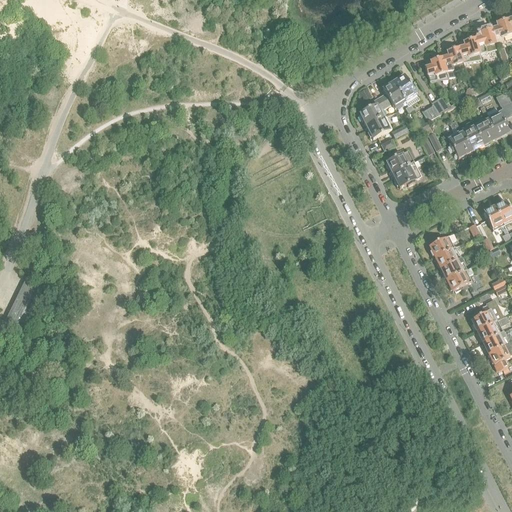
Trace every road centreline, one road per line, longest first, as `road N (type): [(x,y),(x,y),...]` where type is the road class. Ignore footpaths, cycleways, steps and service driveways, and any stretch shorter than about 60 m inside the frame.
road 1 (residential): [(370,241),(505,511)]
road 2 (unknown): [(0,264),(91,40),(89,0)]
road 3 (residential): [(511,463),(393,229)]
road 4 (residential): [(322,98),(487,0)]
road 5 (residential): [(322,98),(308,111),(312,131),(370,241)]
road 6 (residential): [(393,229),(322,98)]
road 7 (residential): [(393,229),(511,168)]
